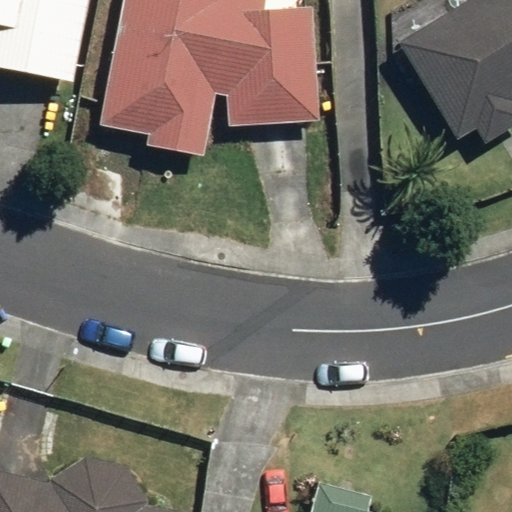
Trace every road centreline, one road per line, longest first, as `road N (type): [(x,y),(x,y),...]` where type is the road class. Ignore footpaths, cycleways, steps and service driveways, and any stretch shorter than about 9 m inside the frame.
road 1 (residential): [(0,264),(141,299),(306,325),(428,322),(511,296)]
road 2 (unknown): [(372,270),(355,0)]
